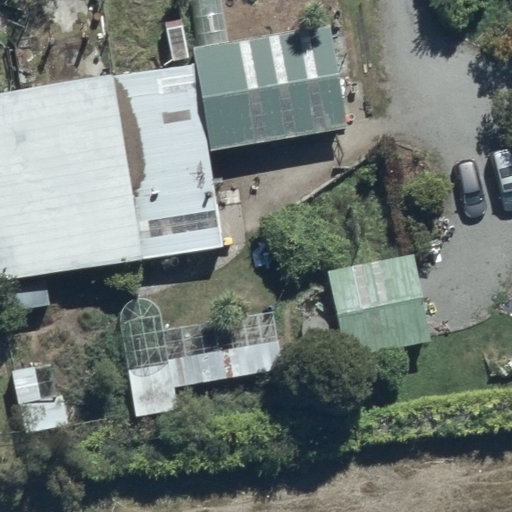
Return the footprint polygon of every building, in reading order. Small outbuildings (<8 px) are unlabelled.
[(334,37),(196,62),(200,76),(214,164),(352,139),(334,37)] [(200,76),(0,107),(0,292),(228,256),(214,164),(200,76)] [(419,261),(331,277),(348,368),(436,352),(419,261)] [(287,368),(274,307),(128,339),(145,416),(189,407),(186,390),(287,368)] [(72,364),(24,367),(28,431),(76,428),(72,364)]
